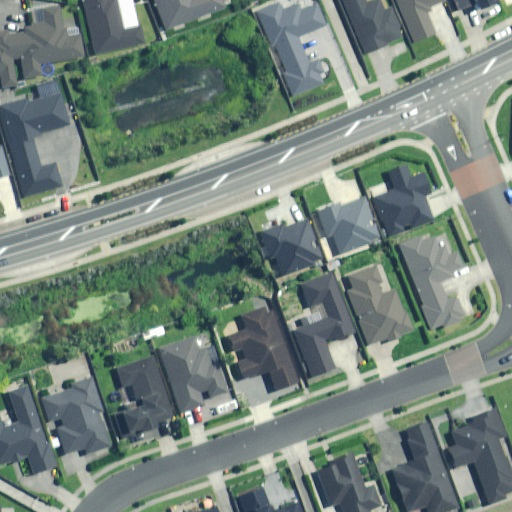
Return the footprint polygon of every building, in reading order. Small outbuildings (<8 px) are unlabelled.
[(82,0),(94,54),(144,44),(140,26),(123,29),(116,0),(82,0)] [(183,23),(197,18),(198,22),(211,17),(210,13),(233,5),(231,0),(152,0),(164,30),(172,27),(174,31),(184,27),(183,23)] [(367,0),(341,0),(364,53),(386,44),(385,42),(401,36),(397,26),(399,26),(390,6),(383,9),(379,0),(369,0),(368,1),(367,0)] [(395,0),(413,42),(435,33),(425,9),(444,1),(443,0),(395,0)] [(452,0),(457,10),(474,3),(476,9),(492,2),(491,0),(452,0)] [(277,1),(255,10),(270,45),(273,44),(285,71),(281,73),(290,95),(321,82),(318,73),(322,71),(317,58),(307,62),(297,36),(324,25),(315,3),(299,9),(296,3),(281,9),(277,1)] [(44,22),(22,26),(23,33),(19,33),(7,35),(7,31),(0,31),(0,79),(1,88),(17,85),(13,59),(20,57),(23,79),(41,76),(39,64),(83,56),(79,33),(65,36),(60,7),(42,10),(44,22)] [(26,96),(0,102),(0,118),(21,197),(60,186),(53,162),(38,166),(30,136),(40,134),(39,132),(67,124),(58,93),(27,101),(26,96)] [(450,271),(458,268),(452,252),(444,255),(441,246),(434,249),(430,238),(418,242),(416,236),(395,244),(418,306),(414,307),(423,331),(437,325),(438,329),(461,320),(452,296),(443,299),(437,283),(452,277),(450,271)] [(384,344),(399,338),(398,336),(411,331),(404,312),(400,314),(390,289),(382,293),(371,266),(344,277),(349,289),(342,291),(356,326),(355,327),(363,347),(382,339),(384,344)] [(353,332),(352,330),(329,271),(297,284),(306,307),(319,302),(325,317),(289,331),(307,377),(330,368),(321,342),(339,335),(340,338),(353,332)] [(293,383),(265,305),(236,316),(241,329),(222,336),(228,351),(237,348),(241,359),(232,363),(238,380),(263,371),(270,391),(293,383)] [(205,398),(222,392),(230,390),(223,368),(215,370),(212,363),(206,364),(201,348),(193,351),(189,338),(153,350),(175,415),(200,406),(195,392),(202,389),(205,398)] [(153,426),(152,423),(150,417),(154,416),(156,422),(167,418),(147,357),(111,369),(117,387),(126,384),(130,394),(119,397),(123,410),(114,413),(120,433),(133,429),(134,432),(153,426)] [(97,411),(86,377),(65,383),(67,389),(39,398),(47,423),(56,420),(58,424),(52,426),(61,456),(79,450),(82,458),(106,449),(94,412),(97,411)] [(31,405),(25,384),(3,391),(13,423),(0,427),(0,464),(23,458),(28,474),(50,468),(31,405)] [(451,446),(443,449),(449,468),(469,462),(484,508),(504,501),(502,493),(511,489),(509,480),(511,479),(503,456),(498,457),(493,441),(500,439),(490,409),(469,417),(471,423),(446,431),(451,446)] [(444,511),(455,508),(421,421),(400,429),(412,460),(386,470),(402,511),(408,511),(421,507),(423,511),(444,511)] [(361,488),(349,455),(312,468),(327,511),(334,511),(338,511),(366,511),(366,510),(376,506),(369,485),(361,488)] [(287,497),(279,473),(246,485),(247,490),(234,494),(240,511),(244,510),(244,511),(296,511),(291,496),(287,497)]
